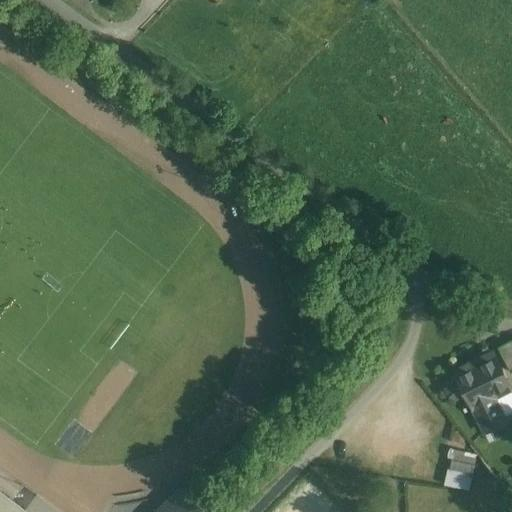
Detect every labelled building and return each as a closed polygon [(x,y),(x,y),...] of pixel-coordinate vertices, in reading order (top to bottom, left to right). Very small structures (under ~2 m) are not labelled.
[(511,340),(499,347),(511,372),(511,371),(511,340)] [(494,353),(456,373),(457,376),(466,393),(485,431),(493,426),(504,421),(505,421),(493,396),(510,387),(493,354),(494,354),(494,353)] [(457,376),(442,383),(450,401),(466,393),(457,376)] [(504,421),(493,426),(498,437),(509,431),(504,421)] [(478,460),(479,451),(453,448),(452,458),(478,460)] [(451,460),(450,486),(475,486),(476,461),(451,460)] [(0,511),(27,511),(28,511),(0,490),(0,511)] [(201,511),(179,490),(157,511),(201,511)]
